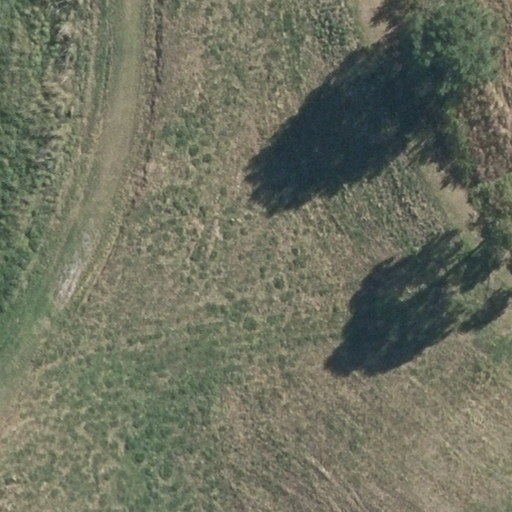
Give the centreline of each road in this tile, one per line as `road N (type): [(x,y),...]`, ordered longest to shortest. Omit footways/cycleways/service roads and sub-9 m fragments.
road 1 (track): [(0,420),(72,296),(112,150),(124,0)]
road 2 (track): [(386,0),(470,188),(511,246)]
